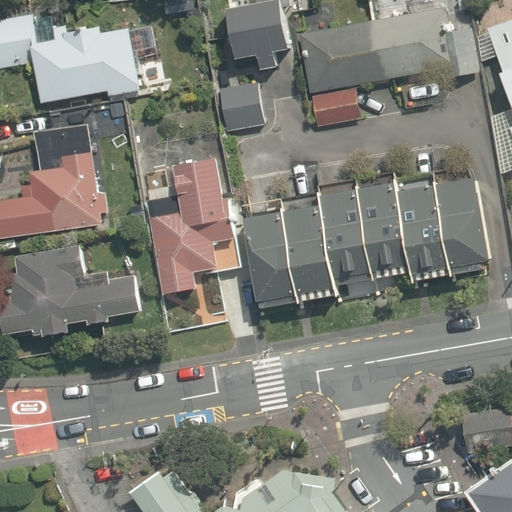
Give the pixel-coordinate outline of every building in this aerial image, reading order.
[(280,3),(222,14),(231,64),(252,60),(256,81),(280,76),(276,56),(289,53),(280,3)] [(294,39),(305,95),(390,78),(398,118),(462,105),(454,66),(443,9),(294,39)] [(25,17),(0,21),(0,71),(31,66),(39,108),(137,90),(130,48),(127,32),(31,50),(25,17)] [(511,127),(503,131),(505,136),(511,155),(511,22),(468,40),(478,65),(496,58),(502,76),(494,79),(511,125),(511,127)] [(253,87),(217,90),(221,133),(258,129),(253,87)] [(351,92),(310,99),(316,131),(357,124),(351,92)] [(28,193),(0,197),(0,244),(110,227),(99,153),(60,159),(62,170),(25,176),(28,193)] [(212,273),(213,278),(233,274),(240,273),(233,234),(225,235),(211,166),(172,174),(180,216),(151,221),(167,297),(195,292),(193,282),(192,277),(212,273)] [(319,206),(241,223),(258,312),(335,297),(333,286),(406,272),(407,280),(485,265),(468,179),(394,193),(391,176),(316,190),(319,206)] [(0,341),(31,334),(34,344),(69,336),(67,329),(83,325),(85,332),(108,326),(107,322),(145,313),(136,279),(77,293),(67,253),(2,268),(12,309),(0,311),(0,341)] [(511,406),(465,412),(471,451),(511,444),(511,406)] [(511,511),(511,459),(469,489),(485,511),(511,511)] [(347,511),(320,472),(284,469),(221,511),(199,511),(166,465),(128,492),(142,511),(347,511)]
